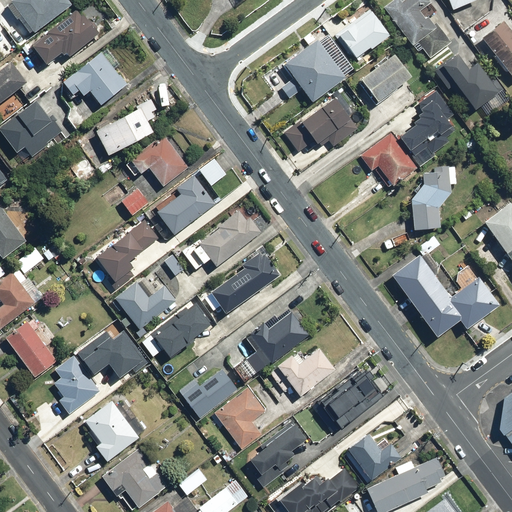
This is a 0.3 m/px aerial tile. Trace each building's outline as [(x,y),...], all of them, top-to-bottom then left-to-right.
[(32,32),(69,4),(65,0),(43,0),(12,0),(10,2),(32,32)] [(427,0),(394,0),(382,9),(412,46),(416,43),(428,58),(449,41),(435,23),(432,25),(426,18),(436,11),(427,0)] [(446,0),(450,9),(474,0),(446,0)] [(98,34),(77,6),(28,45),(44,65),(61,52),(67,59),(98,34)] [(387,36),(368,10),(336,35),(354,59),(367,49),(368,50),(387,36)] [(511,33),(500,18),(479,35),(511,76),(511,33)] [(304,39),(307,44),(282,64),(293,78),(281,88),(289,98),(299,90),(309,103),(342,77),(320,50),(327,45),(322,38),(318,42),(311,33),(304,39)] [(120,65),(104,47),(60,82),(70,96),(76,91),(80,97),(88,91),(99,104),(126,83),(115,69),(120,65)] [(411,78),(393,54),(358,80),(376,104),(411,78)] [(455,55),(437,73),(470,113),(497,90),(475,63),(467,70),(455,55)] [(0,103),(27,81),(10,60),(0,68),(0,103)] [(430,155),(450,140),(448,136),(463,124),(434,88),(415,104),(418,108),(413,112),(417,117),(410,123),(412,126),(397,138),(408,151),(406,152),(418,167),(432,157),(430,155)] [(356,111),(336,89),(282,134),(298,153),(311,141),(317,148),(323,143),(329,150),(357,126),(349,117),(356,111)] [(134,108),(135,109),(94,132),(107,155),(151,131),(146,121),(153,117),(151,113),(156,110),(150,99),(134,108)] [(47,117),(35,100),(0,126),(0,133),(14,153),(23,147),(30,157),(62,133),(49,116),(47,117)] [(416,169),(390,131),(359,155),(371,172),(375,169),(388,189),(416,169)] [(187,168),(162,134),(124,163),(133,176),(138,172),(140,175),(148,169),(161,188),(167,183),(169,186),(181,177),(178,174),(187,168)] [(96,168),(83,152),(67,165),(80,181),(96,168)] [(210,186),(225,174),(212,158),(197,171),(210,186)] [(430,172),(421,172),(422,184),(408,200),(411,231),(440,228),(438,208),(450,193),(450,184),(455,185),(455,167),(430,166),(430,172)] [(12,176),(5,167),(0,170),(0,183),(1,185),(12,176)] [(172,235),(214,204),(193,176),(175,189),(179,195),(155,213),(172,235)] [(131,216),(147,202),(135,188),(119,201),(131,216)] [(511,205),(509,202),(482,222),(511,264),(511,205)] [(215,268),(260,232),(248,217),(244,220),(237,210),(216,227),(217,228),(196,245),(215,268)] [(0,243),(15,233),(0,214),(0,243)] [(164,244),(143,219),(93,257),(108,277),(103,281),(112,293),(141,271),(137,265),(164,244)] [(223,315),(278,275),(267,258),(269,256),(262,246),(249,255),(250,257),(241,264),(243,268),(202,297),(212,311),(218,307),(223,315)] [(418,254),(389,274),(435,338),(458,321),(463,329),(496,305),(477,278),(449,298),(418,254)] [(25,279),(15,267),(0,278),(0,301),(2,304),(0,304),(0,328),(34,301),(20,283),(25,279)] [(147,298),(135,282),(114,298),(139,329),(176,300),(164,284),(147,298)] [(168,358),(209,324),(192,300),(140,343),(152,357),(161,350),(168,358)] [(263,323),(247,337),(269,365),(307,334),(290,312),(268,329),(263,323)] [(26,321),(2,339),(33,379),(57,360),(34,330),(39,326),(32,318),(27,322),(26,321)] [(121,371),(145,355),(124,325),(108,336),(105,332),(82,348),(94,366),(110,355),(121,371)] [(291,353),(275,365),(298,397),(334,371),(317,348),(304,357),(300,351),(293,356),(291,353)] [(265,364),(254,350),(241,361),(252,375),(265,364)] [(79,351),(53,369),(59,377),(52,383),(61,396),(58,399),(68,414),(99,392),(87,374),(93,370),(79,351)] [(381,397),(359,367),(314,401),(336,430),(381,397)] [(198,419),(237,389),(221,368),(198,386),(193,379),(177,392),(198,419)] [(265,411),(246,386),(210,415),(220,428),(222,426),(240,449),(259,434),(257,432),(262,427),(256,419),(265,411)] [(93,447),(104,463),(139,438),(112,401),(83,421),(98,443),(93,447)] [(300,432),(292,422),(243,462),(263,486),(288,466),(284,462),(292,455),(289,451),(308,436),(302,430),(300,432)] [(368,434),(346,450),(370,480),(400,457),(389,444),(380,450),(368,434)] [(172,481),(145,443),(100,476),(111,492),(120,485),(136,507),(172,481)] [(444,477),(436,458),(413,467),(410,461),(394,468),(396,474),(365,489),(378,511),(384,511),(427,493),(425,489),(440,481),(439,479),(444,477)] [(208,469),(203,463),(177,484),(186,495),(208,477),(204,473),(208,469)] [(283,511),(324,511),(357,487),(344,469),(329,481),(326,477),(324,479),(318,472),(303,483),(300,479),(274,499),(283,511)] [(227,511),(248,496),(234,479),(197,508),(200,511),(227,511)] [(196,511),(185,497),(172,508),(167,501),(152,511),(196,511)] [(454,511),(445,498),(423,511),(454,511)]
